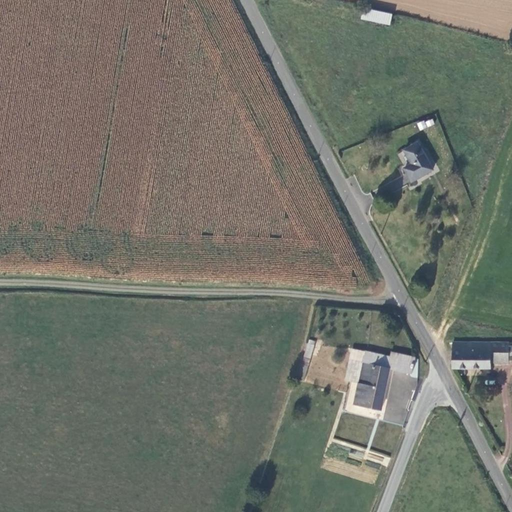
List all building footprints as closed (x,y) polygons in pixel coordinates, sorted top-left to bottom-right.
[(391,13),(361,7),(360,17),(389,24),(391,13)] [(418,129),(434,126),(433,120),(417,122),(418,129)] [(405,169),(412,182),(433,170),(418,143),(405,150),(412,164),(405,169)] [(302,359),(309,362),(316,341),(309,339),(302,359)] [(451,347),(451,373),(489,374),(490,367),(507,368),(507,347),(451,347)] [(413,373),(417,357),(392,352),(392,357),(375,353),(372,364),(365,362),(360,384),(355,405),(383,411),(392,369),(413,373)]
